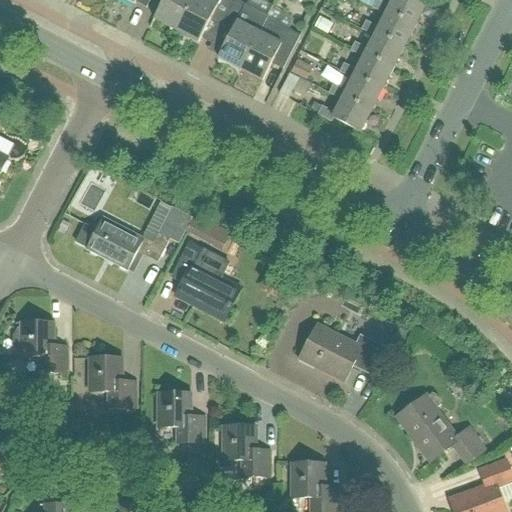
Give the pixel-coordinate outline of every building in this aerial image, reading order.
[(177,33),(193,0),(164,0),(154,21),(177,33)] [(193,0),(177,33),(199,44),(212,19),(223,24),(235,1),(232,0),(221,0),(220,0),(193,0)] [(427,4),(419,0),(393,0),(390,7),(377,0),(377,1),(375,0),(354,0),(385,16),(387,11),(416,26),(427,4)] [(235,1),(223,24),(234,30),(218,60),(241,72),(267,20),(268,18),(235,1)] [(405,47),(416,26),(387,11),(385,16),(378,29),(366,23),(362,30),(374,37),(377,32),(405,47)] [(267,20),(241,72),(263,83),(274,62),(284,67),(282,71),(283,72),(301,38),(267,20)] [(394,69),(405,47),(377,32),(374,37),(368,50),(355,43),(350,52),(363,58),(365,54),(394,69)] [(383,90),(394,69),(365,54),(363,58),(356,71),(344,65),(340,73),(352,80),(354,75),(383,90)] [(291,73),(307,82),(313,69),(297,61),(291,73)] [(372,111),(383,90),(354,75),(352,80),(346,93),(333,86),(328,95),(341,101),(343,97),(372,111)] [(290,100),(299,81),(289,76),(280,95),(290,100)] [(361,133),(372,111),(343,97),(341,101),(334,114),(322,107),(317,116),(331,123),(333,119),(361,133)] [(0,137),(0,150),(11,155),(16,145),(0,137)] [(0,178),(10,159),(0,154),(0,178)] [(97,232),(85,226),(76,244),(88,250),(86,252),(128,273),(138,254),(158,265),(170,241),(158,235),(153,245),(103,219),(97,232)] [(187,275),(175,298),(224,323),(241,290),(196,267),(204,251),(190,243),(176,269),(187,275)] [(21,355),(21,359),(40,359),(40,374),(34,374),(34,375),(68,375),(68,348),(54,348),(54,324),(16,324),(16,326),(21,326),(21,329),(17,331),(13,338),(13,346),(17,353),(21,355)] [(317,325),(299,361),(345,385),(357,361),(379,373),(390,352),(360,337),(356,345),(317,325)] [(103,409),(103,411),(136,411),(136,383),(123,383),(123,360),(84,360),(84,361),(89,361),(90,395),(108,395),(108,409),(103,409)] [(171,444),(171,446),(205,445),(205,418),(192,418),(191,394),(152,395),(152,396),(158,396),(158,429),(177,429),(177,444),(171,444)] [(457,439),(436,411),(443,406),(441,404),(436,396),(434,394),(427,399),(426,397),(400,416),(420,443),(417,445),(431,464),(453,448),(467,466),(487,452),(470,429),(457,439)] [(236,477),(236,479),(271,479),(271,451),(257,451),(257,427),(218,428),(218,429),(223,429),(223,463),(242,463),(242,477),(236,477)] [(0,458),(9,458),(9,465),(10,465),(10,431),(0,430),(0,458)] [(506,511),(498,489),(511,484),(511,474),(507,462),(480,473),(485,488),(449,502),(452,511),(506,511)] [(338,511),(339,489),(325,489),(325,465),(286,465),(286,466),(292,466),(292,500),(311,500),(310,511),(338,511)] [(122,499),(135,499),(135,487),(122,487),(122,499)]
